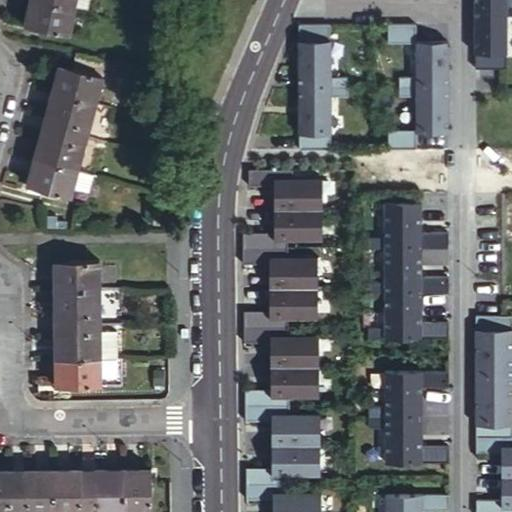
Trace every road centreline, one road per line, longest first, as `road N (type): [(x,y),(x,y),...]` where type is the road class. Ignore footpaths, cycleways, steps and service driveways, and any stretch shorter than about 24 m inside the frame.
road 1 (residential): [(284,2),(460,1),(462,511)]
road 2 (trunk): [(443,0),(0,448)]
road 3 (residential): [(284,2),(226,157),(220,420)]
road 4 (trunk): [(223,511),(511,207)]
road 5 (residential): [(220,420),(9,421)]
